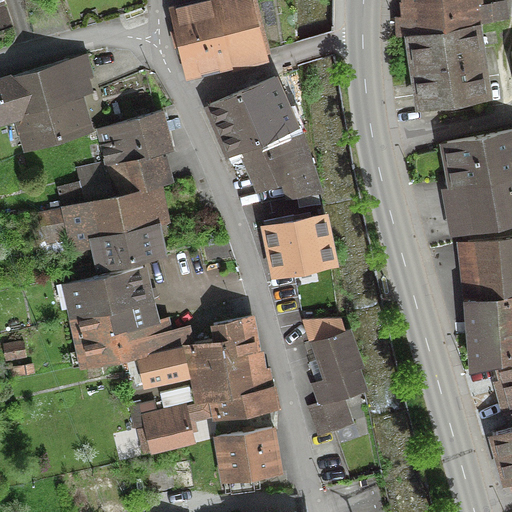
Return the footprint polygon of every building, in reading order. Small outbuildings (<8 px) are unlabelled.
[(22,0),(25,9),(39,4),(37,0),(22,0)] [(229,65),(267,54),(253,0),(210,0),(172,10),(187,76),(229,65)] [(406,34),(475,24),(505,20),(502,2),(476,5),(475,0),(403,0),(405,16),(395,18),(396,36),(406,34)] [(420,109),(486,99),(475,24),(406,34),(418,107),(416,107),(417,112),(421,111),(420,109)] [(25,150),(87,131),(72,80),(89,75),(83,55),(15,76),(27,113),(15,117),(25,150)] [(0,121),(15,117),(27,113),(15,76),(0,80),(0,121)] [(239,91),(261,141),(294,128),(273,77),(239,91)] [(227,155),(239,150),(261,141),(239,91),(206,106),(227,155)] [(78,185),(83,202),(147,187),(165,183),(156,153),(168,150),(159,111),(97,129),(104,162),(76,168),(79,185),(78,185)] [(295,128),(294,128),(261,141),(239,150),(254,185),(286,171),(293,196),(317,191),(309,160),(295,128)] [(511,129),(443,143),(459,233),(511,222),(511,129)] [(97,267),(161,253),(147,187),(83,202),(64,206),(64,209),(37,214),(42,238),(71,233),(74,249),(93,245),(97,267)] [(297,207),(317,203),(315,193),(295,197),(297,207)] [(273,273),(331,262),(322,215),(292,222),(291,217),(263,223),(273,273)] [(511,236),(466,242),(471,299),(465,300),(471,368),(497,361),(496,360),(511,355),(511,236)] [(105,310),(110,333),(155,321),(141,267),(64,284),(70,317),(105,310)] [(80,367),(136,355),(173,347),(169,331),(160,333),(157,321),(155,321),(110,333),(105,310),(70,317),(80,367)] [(193,373),(198,402),(261,388),(249,316),(212,324),(214,339),(173,347),(136,355),(142,384),(193,373)] [(347,328),(343,330),(339,317),(302,321),(308,341),(311,340),(324,379),(313,382),(320,402),(308,407),(318,435),(349,423),(340,396),(362,388),(355,367),(360,365),(347,328)] [(4,360),(24,357),(22,342),(2,345),(4,360)] [(511,355),(496,360),(497,361),(502,380),(504,380),(511,406),(511,408),(510,409),(511,415),(511,355)] [(213,419),(276,408),(272,386),(261,388),(198,402),(142,416),(150,451),(191,441),(186,417),(212,411),(213,419)] [(511,427),(491,434),(504,482),(511,479),(511,427)] [(257,476),(278,473),(270,428),(214,437),(221,481),(222,481),(223,494),(259,489),(257,476)]
